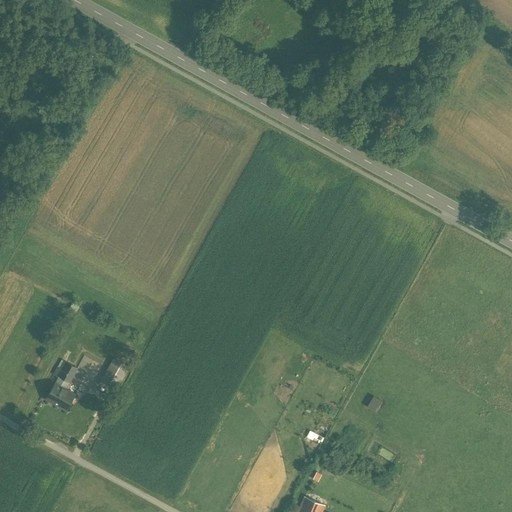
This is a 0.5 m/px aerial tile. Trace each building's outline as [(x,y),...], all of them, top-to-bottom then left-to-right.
[(399,15),(384,6),(376,19),(392,28),(399,15)] [(322,19),(316,16),(313,21),(318,25),(322,19)] [(353,19),(343,16),(342,21),(351,24),(353,19)] [(443,31),(428,20),(424,26),(438,37),(443,31)] [(114,359),(100,385),(114,393),(128,366),(114,359)] [(62,369),(59,376),(69,382),(77,368),(66,362),(62,369)] [(62,369),(58,367),(54,375),(58,377),(59,376),(62,369)] [(69,382),(59,376),(58,377),(55,383),(65,389),(69,382)] [(65,389),(55,383),(46,399),(66,410),(75,394),(65,389)] [(369,406),(378,411),(384,401),(376,395),(369,406)] [(326,429),(311,422),(306,432),(321,439),(326,429)] [(320,511),(324,505),(304,496),(299,507),(295,505),(292,511),(320,511)]
